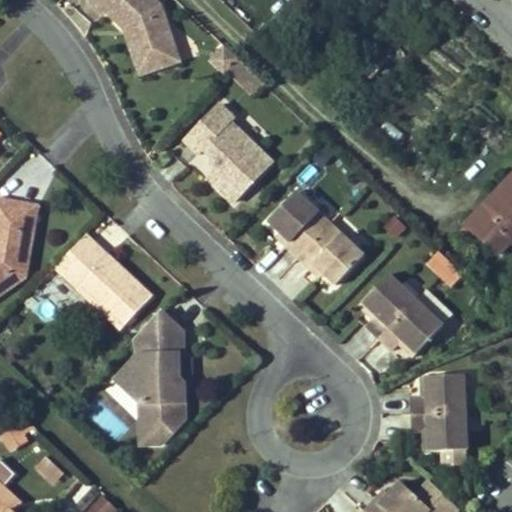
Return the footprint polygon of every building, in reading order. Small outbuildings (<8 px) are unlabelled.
[(95,0),(124,27),(128,23),(142,52),(172,63),(181,60),(163,8),(154,0),(95,0)] [(128,23),(124,27),(141,74),(172,63),(142,52),(128,23)] [(209,58),(223,71),(236,58),(222,44),(209,58)] [(239,60),(236,58),(223,71),(226,75),(228,72),(239,60)] [(255,97),(266,86),(239,60),(228,72),(255,97)] [(215,159),(222,166),(217,171),(211,179),(236,205),(275,165),(232,123),(236,119),(221,106),(187,142),(201,155),(206,150),(215,159)] [(215,159),(211,164),(217,171),(222,166),(215,159)] [(485,213),(481,209),(474,215),(505,245),(510,239),(511,237),(511,175),(504,184),(509,189),(485,213)] [(509,189),(504,184),(481,209),(485,213),(509,189)] [(285,245),(297,257),(310,269),(314,263),(323,272),(335,284),(362,256),(329,223),(295,191),(269,219),(281,231),(290,240),(285,245)] [(0,201),(0,294),(24,278),(37,208),(0,201)] [(498,252),(505,245),(474,215),(468,222),(488,243),(498,252)] [(488,243),(468,222),(457,233),(478,253),(488,243)] [(281,231),(276,237),(285,245),(290,240),(281,231)] [(151,298),(86,235),(55,268),(120,331),(151,298)] [(464,275),(439,251),(429,262),(453,286),(464,275)] [(314,263),(310,269),(318,277),(323,272),(314,263)] [(414,358),(443,328),(416,301),(390,276),(361,306),(374,318),(365,328),(378,341),(390,353),(399,343),(414,358)] [(183,335),(160,312),(134,340),(145,351),(144,357),(139,357),(126,370),(127,391),(141,404),(143,445),(164,444),(175,434),(174,421),(186,420),(185,401),(185,386),(178,387),(177,358),(184,352),(183,335)] [(185,401),(194,386),(193,361),(184,352),(177,358),(178,387),(185,386),(185,401)] [(127,391),(126,370),(116,381),(127,391)] [(427,458),(469,458),(468,419),(467,376),(427,377),(426,404),(414,404),(414,421),(414,436),(427,436),(427,458)] [(0,432),(0,434),(9,450),(37,435),(27,417),(0,432)] [(42,459),(36,471),(55,481),(62,469),(42,459)] [(381,505),(375,511),(427,511),(430,509),(401,483),(389,496),(381,505)] [(0,511),(9,511),(8,511),(16,503),(0,487),(0,511)] [(374,498),(381,505),(389,496),(381,489),(374,498)] [(115,511),(117,511),(103,498),(89,511),(115,511)] [(362,511),(363,511),(375,511),(381,505),(374,498),(362,511)]
